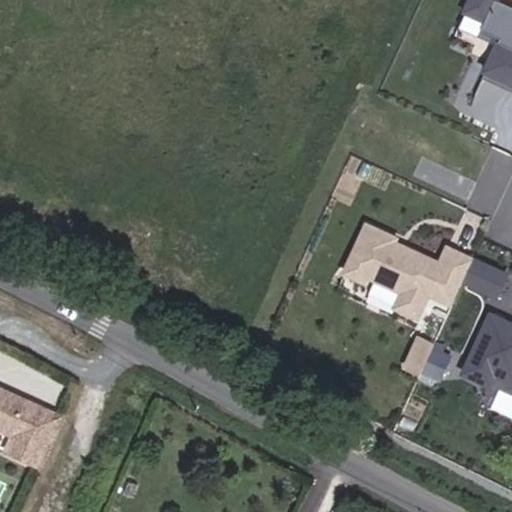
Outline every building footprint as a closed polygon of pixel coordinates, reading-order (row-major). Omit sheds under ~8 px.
[(496,0),(468,0),(464,11),(483,20),(479,30),(499,39),(485,73),(511,84),(511,8),(495,2),(496,0)] [(399,237),(365,222),(341,275),(369,288),(372,281),(377,283),(384,267),(398,274),(391,289),(400,293),(392,309),(419,321),(430,297),(452,308),(463,284),(475,258),(447,245),(439,261),(397,241),(399,237)] [(509,272),(475,258),(463,284),(497,299),(509,272)] [(511,320),(489,310),(461,374),(486,385),(491,374),(511,383),(511,320)] [(421,332),(406,366),(425,374),(440,341),(421,332)] [(0,424),(21,434),(36,400),(7,386),(0,389),(0,424)]
